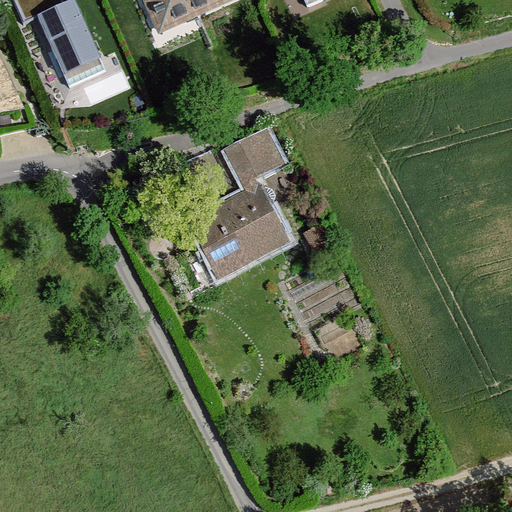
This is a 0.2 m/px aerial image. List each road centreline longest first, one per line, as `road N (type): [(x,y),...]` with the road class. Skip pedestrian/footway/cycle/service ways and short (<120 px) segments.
road 1 (unclassified): [(83,179),(253,511)]
road 2 (residential): [(83,179),(126,158),(421,66)]
road 3 (track): [(340,511),(511,468)]
